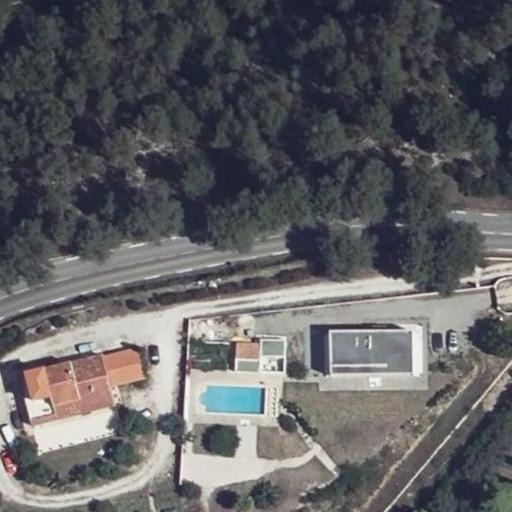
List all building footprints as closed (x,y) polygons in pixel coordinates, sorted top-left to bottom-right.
[(415,379),(415,332),(330,333),(331,380),(415,379)] [(102,355),(23,377),(32,411),(50,407),(51,410),(80,401),(83,410),(113,400),(111,389),(148,379),(141,348),(104,359),(102,355)] [(256,351),(235,351),(236,365),(257,363),(256,351)] [(266,409),(266,415),(279,415),(278,368),(267,369),(266,378),(266,409)] [(118,419),(113,400),(83,410),(80,401),(51,410),(58,436),(118,419)]
